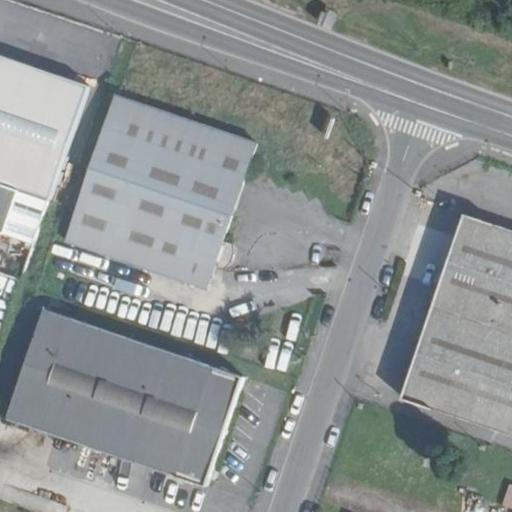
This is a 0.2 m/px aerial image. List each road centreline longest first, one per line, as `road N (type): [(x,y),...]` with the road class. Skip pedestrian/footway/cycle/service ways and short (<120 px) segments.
road 1 (residential): [(423,105),(284,511)]
road 2 (tertiary): [(106,0),(423,105)]
road 3 (tertiary): [(423,105),(181,0)]
